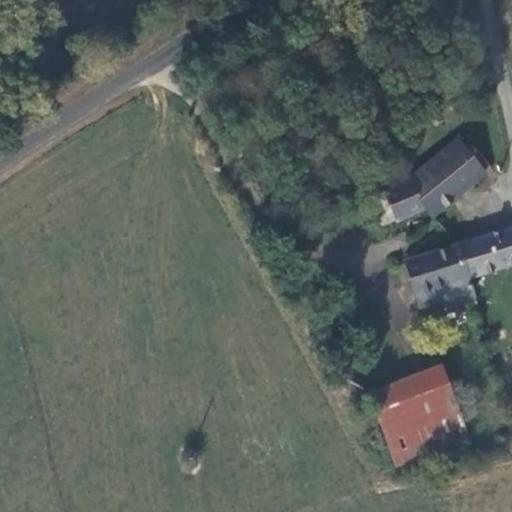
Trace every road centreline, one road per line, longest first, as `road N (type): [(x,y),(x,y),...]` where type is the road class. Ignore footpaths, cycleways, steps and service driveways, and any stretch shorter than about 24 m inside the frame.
road 1 (unknown): [(155,55),(241,194),(320,235),(355,233),(497,185)]
road 2 (unclassified): [(242,0),(0,162)]
road 3 (unknown): [(476,0),(508,132),(509,159),(497,185)]
